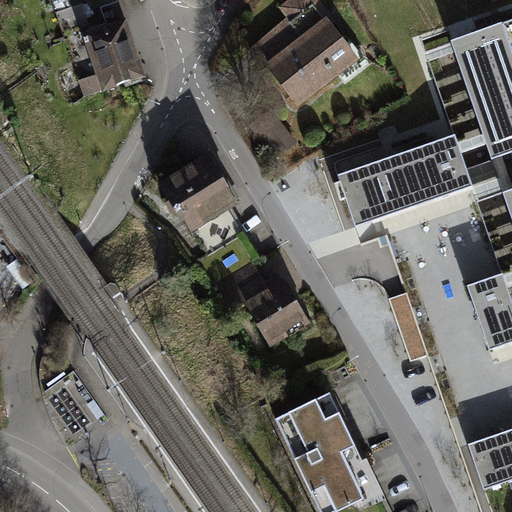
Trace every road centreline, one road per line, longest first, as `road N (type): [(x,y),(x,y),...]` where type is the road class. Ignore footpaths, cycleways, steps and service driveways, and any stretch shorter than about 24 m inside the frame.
road 1 (residential): [(190,75),(406,430),(446,511)]
road 2 (residential): [(190,75),(22,347),(26,477)]
